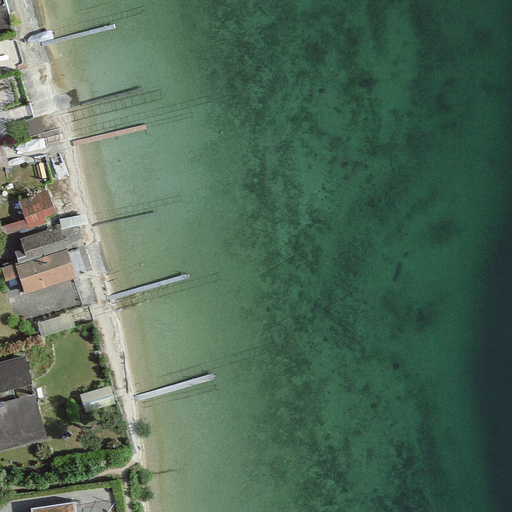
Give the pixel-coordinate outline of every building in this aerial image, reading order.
[(44,188),(20,197),(29,222),(53,213),(44,188)] [(60,219),(18,232),(26,259),(69,246),(60,219)] [(26,259),(15,263),(24,290),(78,273),(69,246),(26,259)] [(32,351),(0,359),(0,439),(52,426),(32,351)] [(75,511),(74,500),(31,506),(32,511),(75,511)]
